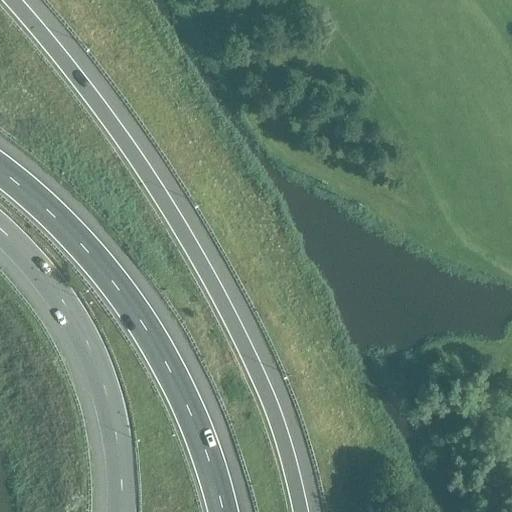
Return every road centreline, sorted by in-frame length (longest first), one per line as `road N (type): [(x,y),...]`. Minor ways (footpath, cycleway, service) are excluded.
road 1 (motorway): [(301,511),(278,424),(221,301),(151,181),(9,0)]
road 2 (motorway): [(220,511),(204,443),(159,348),(67,230),(0,169)]
road 3 (motorway): [(0,239),(62,314),(93,372),(115,511)]
